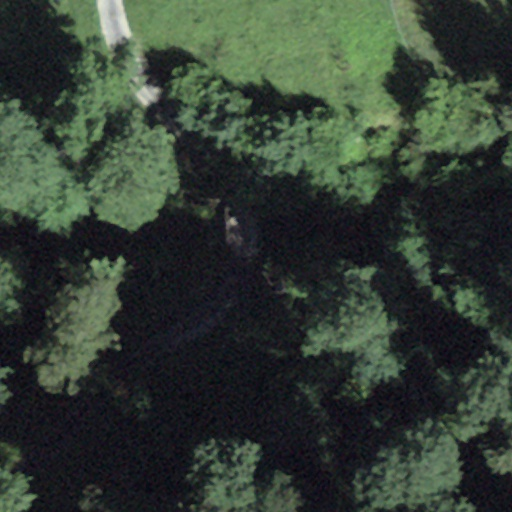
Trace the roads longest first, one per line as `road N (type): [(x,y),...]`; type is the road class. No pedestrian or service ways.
road 1 (track): [(113,0),(124,51),(224,170),(240,201),(238,262),(215,299),(0,493)]
road 2 (unknown): [(124,51),(174,148),(173,213),(161,263),(123,275),(0,280)]
